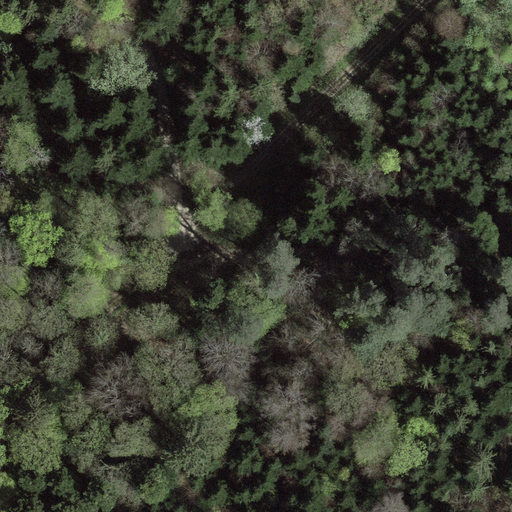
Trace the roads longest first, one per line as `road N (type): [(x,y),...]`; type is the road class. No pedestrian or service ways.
road 1 (track): [(426,0),(150,270),(0,430)]
road 2 (track): [(511,328),(185,236),(155,63),(124,0)]
